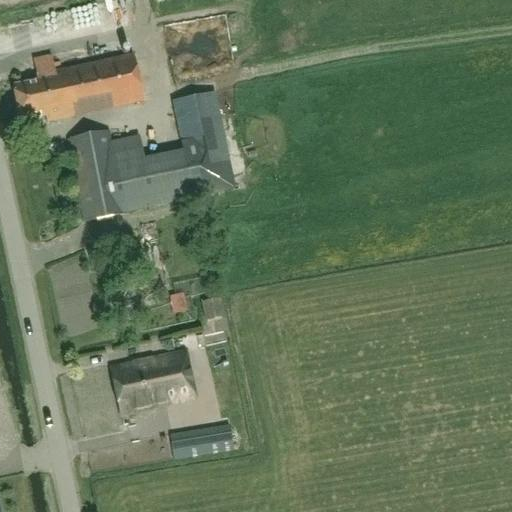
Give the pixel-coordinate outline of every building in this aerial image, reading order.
[(144,101),(133,55),(55,72),(52,57),(31,61),(36,83),(14,88),(22,122),(45,116),(46,123),(144,101)] [(229,165),(214,94),(172,103),(183,154),(139,163),(136,146),(111,150),(108,133),(67,142),(83,223),(124,215),(124,213),(195,199),(189,173),(229,165)] [(178,236),(176,217),(167,218),(169,237),(178,236)] [(177,294),(163,296),(166,315),(181,313),(177,294)] [(201,304),(205,323),(224,317),(220,299),(201,304)] [(120,417),(195,401),(185,354),(110,370),(120,417)] [(174,461),(234,451),(230,426),(169,436),(174,461)]
